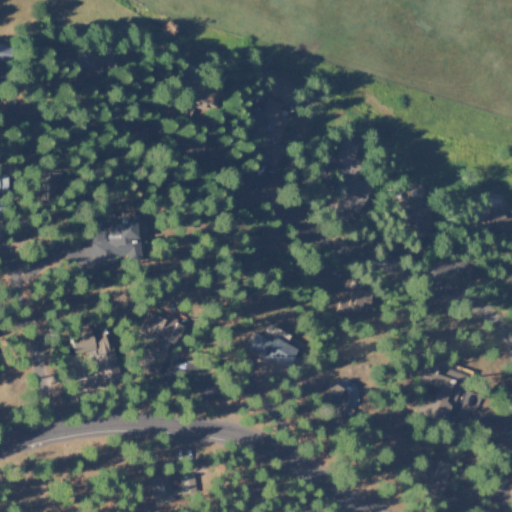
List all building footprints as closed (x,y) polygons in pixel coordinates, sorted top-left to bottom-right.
[(100,58),(92,57),(93,50),(76,47),(74,58),(68,57),(65,73),(97,78),(100,58)] [(246,133),(274,142),(285,111),(275,108),(278,101),(262,96),(258,109),(244,104),(240,117),(250,120),(246,133)] [(92,262),(104,261),(102,251),(129,248),(128,238),(137,237),(135,218),(118,220),(117,213),(87,217),(92,262)] [(363,317),(368,289),(342,284),(337,312),(363,317)] [(135,363),(156,373),(180,324),(147,307),(136,330),(148,336),(135,363)] [(99,384),(119,380),(114,357),(109,358),(101,323),(67,330),(73,355),(92,351),(99,384)] [(269,339),(250,331),(243,348),(286,367),(295,346),(271,336),(269,339)] [(415,415),(446,419),(448,403),(457,404),(460,376),(421,372),(420,381),(434,383),(432,401),(417,398),(415,415)] [(318,400),(340,410),(349,390),(326,380),(318,400)] [(147,480),(153,503),(196,491),(190,468),(147,480)]
